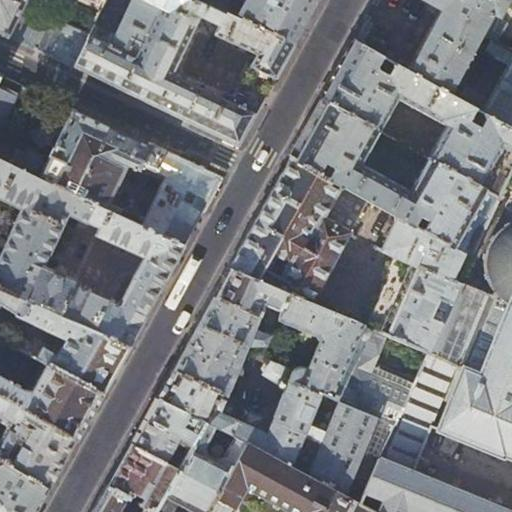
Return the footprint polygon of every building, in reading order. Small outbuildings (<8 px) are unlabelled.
[(24,0),(0,0),(0,33),(4,35),(37,51),(51,17),(22,4),(24,0)] [(200,0),(107,0),(91,34),(65,23),(49,56),(52,58),(62,62),(115,87),(150,103),(235,142),(239,143),(261,103),(267,93),(294,43),(207,1),(207,3),(200,0)] [(200,0),(207,3),(207,1),(294,43),(315,4),(317,0),(319,1),(319,0),(200,0)] [(490,28),(505,0),(420,0),(441,9),(407,71),(447,93),(448,94),(484,30),(486,30),(487,30),(489,30),(490,28)] [(434,117),(447,93),(407,71),(392,63),(386,74),(377,68),(381,62),(386,65),(389,61),(352,40),(352,42),(335,72),(320,98),(378,131),(397,98),(434,117)] [(511,52),(489,40),(482,53),(481,53),(481,54),(481,55),(482,56),(483,56),(508,70),(491,100),(467,87),(460,101),(475,109),(486,115),(511,129),(511,52)] [(0,75),(0,160),(118,215),(121,210),(109,203),(128,166),(150,176),(153,174),(153,172),(156,173),(154,176),(163,180),(142,226),(182,246),(200,214),(220,177),(158,149),(148,144),(73,108),(45,163),(0,141),(0,131),(17,96),(22,98),(24,94),(25,91),(21,88),(22,85),(0,75)] [(460,101),(448,94),(447,93),(434,117),(447,125),(428,158),(480,187),(502,147),(511,153),(511,129),(486,115),(479,127),(468,121),(475,109),(460,101)] [(360,164),(378,131),(320,98),(305,127),(288,156),(289,157),(367,200),(383,208),(397,184),(360,164)] [(310,302),(367,200),(289,157),(263,203),(260,208),(227,268),(290,294),(310,302)] [(500,198),(480,187),(428,158),(410,191),(397,184),(383,208),(397,216),(472,259),(500,198)] [(0,286),(127,346),(151,302),(182,246),(142,226),(118,215),(0,160),(0,198),(9,204),(7,210),(7,214),(10,220),(14,224),(0,253),(0,286)] [(467,271),(472,259),(397,216),(381,250),(390,255),(384,268),(384,278),(382,286),(379,293),(375,300),(369,306),(365,309),(359,323),(363,324),(429,352),(443,323),(430,317),(440,298),(452,303),(467,271)] [(472,279),(474,274),(467,271),(452,303),(443,323),(429,352),(396,424),(360,503),(375,511),(511,511),(414,473),(457,366),(464,368),(439,430),(455,437),(503,456),(504,455),(511,458),(511,222),(504,227),(496,233),(490,241),(488,246),(485,256),(484,261),(484,269),(486,278),(489,286),(496,295),(495,298),(477,290),(480,283),(472,279)] [(280,318),(290,294),(227,268),(218,284),(211,297),(260,316),(260,314),(276,321),(278,318),(280,318)] [(0,304),(15,312),(14,314),(64,339),(58,350),(34,338),(31,343),(15,335),(10,345),(45,364),(101,393),(114,369),(127,346),(0,286),(0,304)] [(359,323),(310,302),(290,294),(280,318),(279,320),(317,335),(319,341),(307,368),(303,366),(299,366),(294,368),(291,373),(287,381),(317,394),(319,392),(322,393),(332,397),(363,324),(359,323)] [(273,328),(276,321),(260,314),(260,316),(211,297),(203,310),(191,333),(183,348),(178,355),(171,369),(239,401),(242,368),(240,364),(247,345),(265,344),(268,340),(269,336),(254,329),(257,322),(273,328)] [(396,424),(429,352),(363,324),(332,397),(341,401),(356,407),(359,401),(371,406),(368,412),(396,424)] [(269,336),(268,340),(274,343),(278,336),(271,333),(269,336)] [(319,392),(317,394),(287,381),(291,373),(270,363),(265,363),(263,369),(265,373),(280,381),(280,384),(280,386),(282,388),(284,389),(271,421),(263,418),(263,416),(244,407),(243,409),(242,408),(231,433),(246,441),(333,488),(360,503),(396,424),(368,412),(356,407),(341,401),(322,445),(319,443),(320,441),(307,435),(306,438),(304,437),(322,393),(319,392)] [(95,404),(101,393),(45,364),(40,374),(30,392),(0,376),(0,395),(76,440),(89,415),(95,404)] [(164,381),(155,396),(203,419),(231,433),(242,408),(238,406),(239,401),(171,369),(164,381)] [(76,440),(0,395),(0,416),(11,424),(0,442),(0,460),(49,488),(62,464),(76,440)] [(176,469),(203,419),(155,396),(146,413),(129,443),(176,469)] [(206,511),(246,441),(231,433),(203,419),(176,469),(162,494),(194,511),(193,511),(206,511)] [(319,511),(333,488),(246,441),(206,511),(319,511)] [(162,494),(176,469),(129,443),(114,469),(105,485),(127,497),(130,491),(142,497),(139,503),(152,510),(162,494)] [(0,511),(36,511),(49,488),(0,460),(0,511)] [(139,503),(127,497),(105,485),(92,509),(90,511),(151,511),(152,510),(139,503)] [(375,511),(360,503),(333,488),(319,511),(375,511)]
